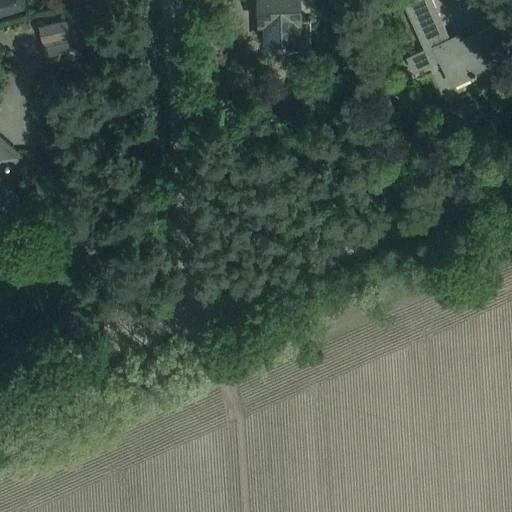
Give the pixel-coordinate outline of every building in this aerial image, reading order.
[(0,0),(0,17),(16,12),(12,0),(0,0)] [(309,20),(299,20),(298,0),(259,0),(260,21),(266,21),(267,43),(283,42),(283,50),(310,49),(309,20)] [(431,0),(405,0),(410,10),(419,30),(416,31),(424,47),(406,55),(414,71),(441,58),(444,65),(452,84),(472,75),(473,76),(477,75),(475,71),(505,57),(497,39),(491,26),(462,39),(459,31),(448,36),(440,20),(432,1),(431,0)] [(103,22),(114,20),(111,9),(100,11),(103,22)] [(71,35),(67,22),(66,20),(38,26),(42,43),(71,35)] [(71,35),(75,52),(83,50),(76,20),(67,22),(71,35)] [(75,55),(75,52),(71,35),(42,43),(46,62),(75,55)] [(0,215),(3,218),(20,197),(0,179),(0,176),(15,158),(0,144),(0,215)]
